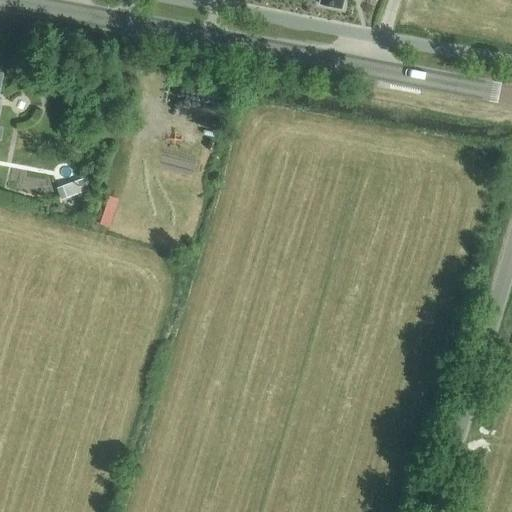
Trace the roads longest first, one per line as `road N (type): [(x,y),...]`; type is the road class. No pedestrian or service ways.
road 1 (tertiary): [(0,0),(372,67)]
road 2 (unclassified): [(434,511),(511,249)]
road 3 (tertiary): [(372,67),(511,96)]
